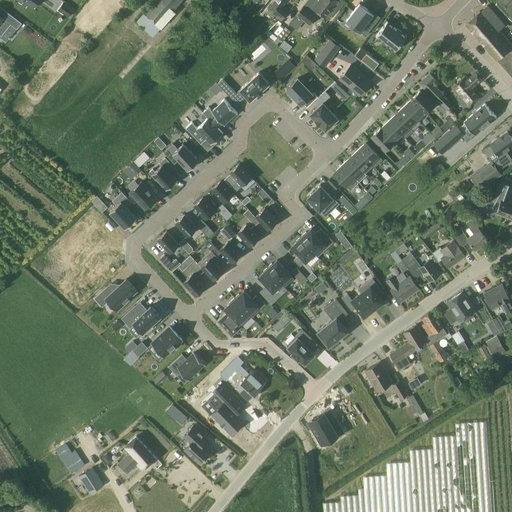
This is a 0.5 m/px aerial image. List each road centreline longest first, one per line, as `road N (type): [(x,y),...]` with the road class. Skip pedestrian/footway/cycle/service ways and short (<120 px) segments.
road 1 (residential): [(324,155),(280,108),(262,108),(243,124),(240,145),(136,242),(134,260),(189,318)]
road 2 (tertiary): [(315,392),(511,245)]
road 3 (residential): [(189,318),(293,222),(288,191),(324,155)]
road 4 (residential): [(324,155),(437,27)]
road 5 (residential): [(189,318),(214,347),(264,347),(315,392)]
road 6 (tertiary): [(214,511),(315,392)]
